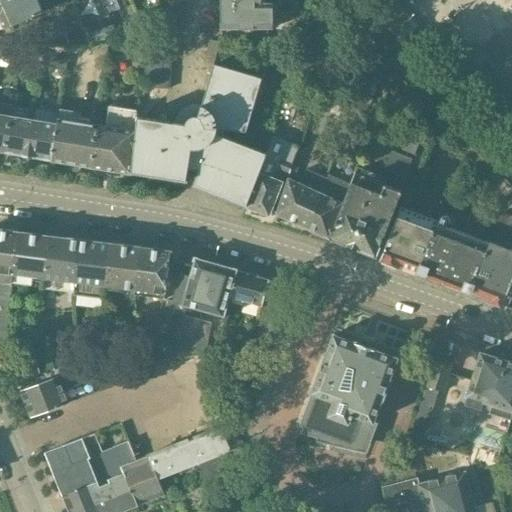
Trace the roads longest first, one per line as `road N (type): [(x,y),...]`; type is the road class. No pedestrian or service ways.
road 1 (tertiary): [(511,331),(207,228),(0,195)]
road 2 (unknown): [(437,306),(380,455),(364,473),(345,476),(307,459),(293,433),(350,276)]
road 3 (unknown): [(5,452),(189,382)]
